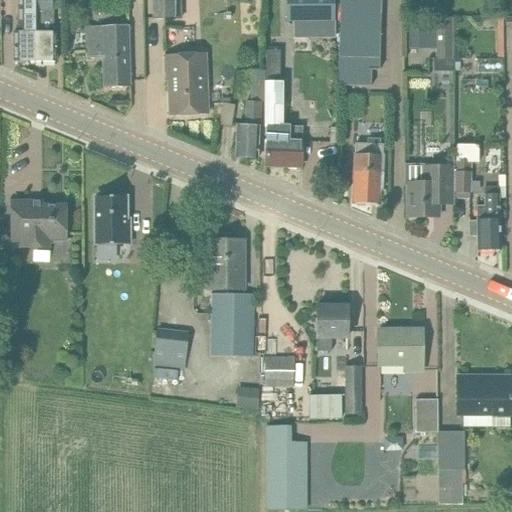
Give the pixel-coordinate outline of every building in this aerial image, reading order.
[(34,61),(33,0),(18,0),(18,33),(14,33),(14,61),(17,61),(19,65),(26,65),(28,61),(34,61)] [(51,0),(33,0),(34,61),(56,61),(57,32),(52,32),(51,0)] [(65,0),(66,17),(94,16),(93,0),(65,0)] [(174,0),(155,0),(156,19),(175,18),(174,0)] [(333,0),(286,0),(287,25),(334,24),(333,0)] [(339,17),(339,70),(338,88),(369,89),(369,71),(379,72),(381,18),(339,17)] [(452,17),(436,17),(437,57),(452,57),(452,17)] [(85,27),(86,39),(86,59),(102,58),(104,88),(130,87),(128,26),(85,27)] [(205,55),(164,56),(165,75),(168,75),(169,96),(169,115),(208,113),(207,93),(207,88),(205,55)] [(266,83),(266,107),(265,127),(267,127),(266,165),(301,166),(302,146),(302,127),(281,127),(282,84),(266,83)] [(257,159),(259,139),(260,102),(246,101),(245,126),(236,125),(236,138),(235,158),(257,159)] [(217,125),(230,127),(233,105),(221,103),(217,125)] [(339,128),(330,128),(330,143),(339,143),(339,128)] [(353,196),(353,203),(371,204),(379,205),(379,189),(381,190),(382,170),(383,155),(384,145),(380,145),(380,141),(369,140),(368,144),(356,143),(354,170),(353,183),(353,196)] [(478,142),(458,141),(457,158),(478,159),(478,142)] [(407,183),(407,197),(407,217),(434,217),(434,204),(452,204),(453,167),(423,167),(423,165),(405,165),(404,183),(407,183)] [(470,195),(471,167),(457,166),(456,194),(470,195)] [(477,222),(469,222),(469,236),(477,236),(478,251),(501,250),(500,230),(499,190),(499,187),(483,187),(484,205),(476,205),(477,220),(477,222)] [(94,197),(95,245),(129,245),(129,226),(127,226),(126,197),(113,197),(112,193),(98,193),(98,197),(94,197)] [(65,239),(65,226),(65,206),(31,206),(31,202),(11,202),(11,239),(21,239),(21,246),(50,247),(50,239),(65,239)] [(244,289),(244,287),(244,267),(236,268),(236,241),(208,241),(208,289),(244,289)] [(253,357),(254,295),(212,294),(211,356),(253,357)] [(317,306),(317,326),(316,350),(331,350),(331,338),(347,338),(347,306),(317,306)] [(157,331),(153,368),(183,372),(187,334),(157,331)] [(421,370),(421,351),(421,331),(379,331),(379,365),(405,364),(405,370),(421,370)] [(293,386),(294,356),(265,356),(265,386),(293,386)] [(361,413),(361,366),(345,366),(345,413),(361,413)] [(457,377),(457,397),(457,413),(509,414),(509,381),(480,381),(480,377),(457,377)] [(238,389),(236,409),(256,410),(258,390),(238,389)] [(341,394),(309,395),(309,418),(341,417),(341,394)] [(437,400),(415,400),(415,431),(437,431),(437,400)] [(461,469),(464,469),(464,431),(438,431),(437,432),(437,504),(461,504),(461,469)] [(402,439),(384,439),(384,451),(402,451),(402,439)] [(305,509),(305,441),(266,441),(266,509),(305,509)]
